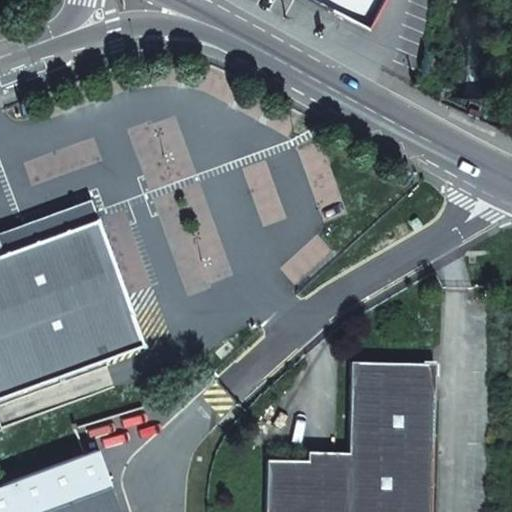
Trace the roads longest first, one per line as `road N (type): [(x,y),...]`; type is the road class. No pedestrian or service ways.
road 1 (tertiary): [(511,184),(204,21)]
road 2 (unknown): [(428,243),(421,511)]
road 3 (unknown): [(157,463),(87,478),(0,511)]
road 4 (tertiary): [(65,40),(204,21)]
